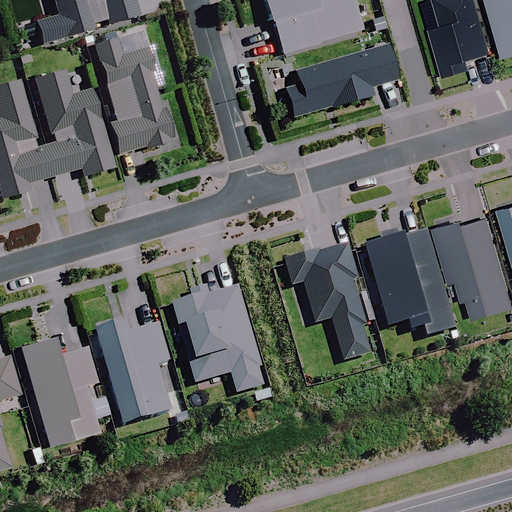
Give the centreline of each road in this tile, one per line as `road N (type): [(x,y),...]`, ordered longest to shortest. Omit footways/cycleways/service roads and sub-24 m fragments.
road 1 (residential): [(0,270),(253,196)]
road 2 (residential): [(196,0),(253,196)]
road 3 (residential): [(253,196),(434,145)]
road 4 (residential): [(392,0),(434,145)]
